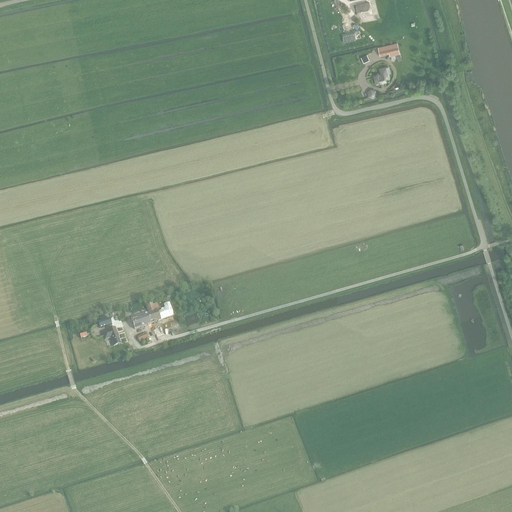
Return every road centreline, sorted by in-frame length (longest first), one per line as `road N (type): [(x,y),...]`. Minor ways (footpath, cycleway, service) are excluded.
road 1 (unclassified): [(511,337),(441,107),(421,98),(342,115),(306,0)]
road 2 (track): [(56,320),(73,387),(140,455),(179,511)]
